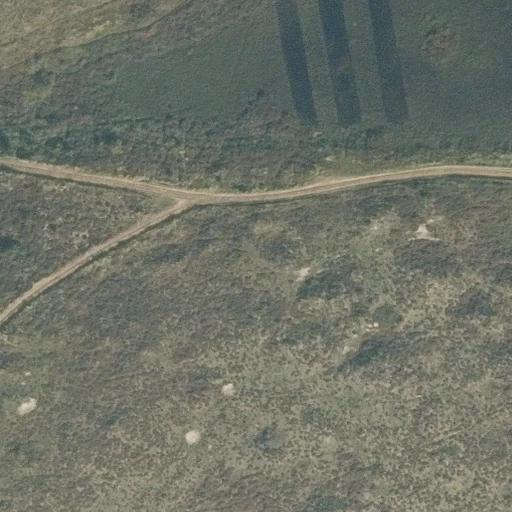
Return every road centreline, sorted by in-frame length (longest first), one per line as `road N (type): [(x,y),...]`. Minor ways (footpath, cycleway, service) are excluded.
road 1 (track): [(0,324),(101,249),(210,197),(439,172),(511,173)]
road 2 (unknown): [(210,197),(0,165)]
